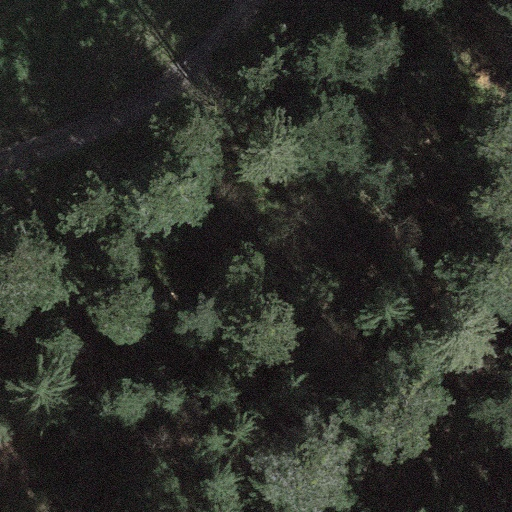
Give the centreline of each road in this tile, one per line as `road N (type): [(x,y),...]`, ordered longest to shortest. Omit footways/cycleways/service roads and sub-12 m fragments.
road 1 (track): [(511,289),(476,320),(374,355),(325,390),(242,511)]
road 2 (track): [(244,0),(189,71),(83,133),(0,161)]
